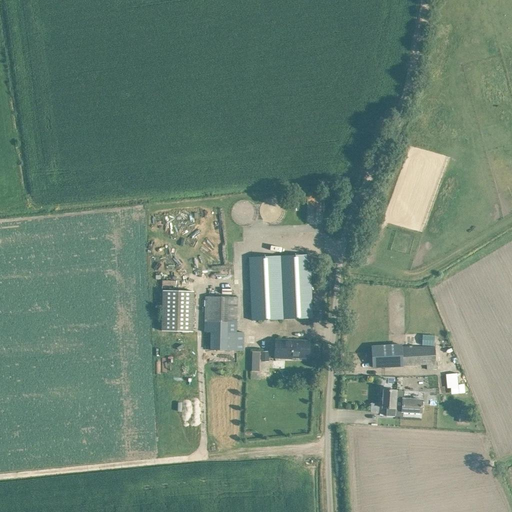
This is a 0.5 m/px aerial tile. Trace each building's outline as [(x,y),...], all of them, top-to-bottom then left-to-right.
[(320,191),(319,204),(329,204),(329,191),(320,191)] [(309,255),(299,255),(249,257),(252,321),(285,320),(285,319),(313,318),(310,254),(309,254),(309,255)] [(162,331),(193,332),(194,291),(163,291),(162,331)] [(247,333),(228,332),(230,297),(206,295),(204,332),(207,332),(210,332),(210,350),(248,352),(249,334),(247,334),(247,333)] [(310,341),(276,340),(275,358),(282,359),(292,359),(292,358),(309,359),(310,341)] [(373,368),(383,367),(426,364),(427,370),(436,369),(435,346),(403,348),(403,345),(382,346),(372,347),(373,368)] [(447,388),(459,387),(458,373),(446,374),(447,388)] [(402,412),(422,413),(422,400),(403,399),(396,399),(397,391),(384,390),(382,408),(396,409),(402,409),(402,412)]
